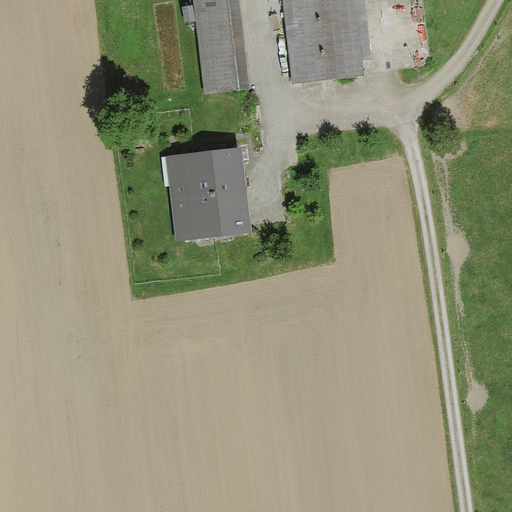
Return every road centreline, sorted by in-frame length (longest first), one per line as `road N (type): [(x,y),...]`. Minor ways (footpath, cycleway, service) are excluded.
road 1 (track): [(399,104),(462,511)]
road 2 (track): [(265,0),(282,122)]
